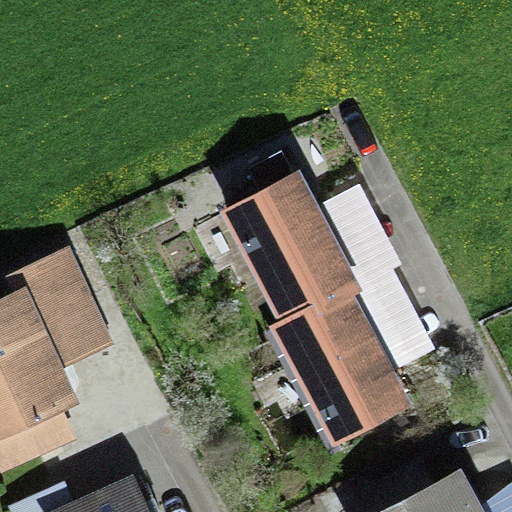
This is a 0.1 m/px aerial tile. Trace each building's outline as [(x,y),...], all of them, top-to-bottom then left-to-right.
[(286,320),(346,288),(354,284),(296,174),(227,210),(286,320)] [(16,294),(0,301),(0,458),(2,463),(56,438),(42,407),(59,399),(48,376),(54,373),(50,365),(104,340),(62,251),(7,276),(16,294)] [(346,288),(286,320),(275,325),(335,437),(405,400),(346,288)] [(344,511),(474,511),(455,476),(432,488),(418,462),(340,504),(344,511)] [(146,511),(133,482),(66,511),(146,511)]
